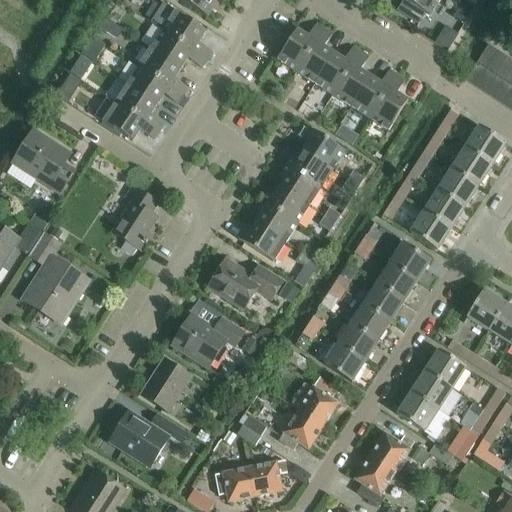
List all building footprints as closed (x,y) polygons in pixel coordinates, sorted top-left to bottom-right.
[(213,0),(179,0),(208,18),(213,10),(209,7),(213,0)] [(440,0),(400,0),(404,2),(396,13),(418,27),(425,16),(429,18),(440,0)] [(475,9),(465,2),(459,10),(470,17),(475,9)] [(470,17),(459,10),(454,19),(464,25),(470,17)] [(212,54),(198,45),(205,34),(176,14),(163,33),(207,62),(212,54)] [(325,31),(316,26),(308,39),(297,32),(277,62),(297,75),(325,31)] [(334,56),(323,49),(332,36),(325,31),(297,75),(314,86),(334,56)] [(207,62),(163,33),(151,51),(181,71),(188,60),(201,69),(207,62)] [(511,113),(511,62),(489,48),(466,83),(511,113)] [(360,54),(352,49),(344,62),(334,56),(314,86),(332,98),(360,54)] [(181,71),(151,51),(139,70),(182,98),(187,90),(174,81),(181,71)] [(370,80),(360,73),(369,60),(360,54),(332,98),(351,110),(370,80)] [(182,98),(139,70),(127,88),(157,107),(163,97),(177,106),(182,98)] [(397,78),(389,73),(381,86),(370,80),(351,110),(369,121),(397,78)] [(407,103),(396,96),(405,83),(397,78),(369,121),(388,133),(407,103)] [(66,82),(56,97),(75,108),(84,94),(66,82)] [(157,107),(127,88),(115,106),(158,134),(164,126),(150,117),(157,107)] [(158,134),(115,106),(103,124),(133,144),(140,133),(153,142),(158,134)] [(446,138),(460,116),(452,111),(438,133),(446,138)] [(507,146),(479,129),(465,150),(493,168),(507,146)] [(344,154),(309,132),(304,140),(309,143),(302,153),(332,173),(344,154)] [(74,173),(64,166),(70,156),(34,133),(12,166),(59,196),(74,173)] [(446,138),(438,133),(425,154),(432,159),(446,138)] [(493,168),(465,150),(452,171),(479,189),(493,168)] [(332,173),(302,153),(296,163),(291,161),(286,168),(321,191),(332,173)] [(432,159),(425,154),(411,175),(419,180),(432,159)] [(321,191),(286,168),(281,176),(285,179),(279,189),(309,209),(321,191)] [(479,189),(452,171),(438,192),(466,210),(479,189)] [(359,189),(364,181),(353,174),(348,182),(359,189)] [(419,180),(411,175),(397,196),(405,201),(419,180)] [(359,189),(348,182),(343,190),(354,197),(359,189)] [(309,209),(279,189),(272,200),(267,197),(262,205),(297,227),(309,209)] [(158,220),(151,216),(158,206),(133,190),(126,201),(132,205),(112,236),(141,254),(152,237),(149,235),(158,220)] [(466,210),(438,192),(425,213),(452,231),(466,210)] [(405,201),(397,196),(383,217),(391,222),(405,201)] [(297,227),(262,205),(257,212),(262,216),(256,226),(286,245),(297,227)] [(324,219),(335,226),(340,218),(330,210),(324,219)] [(38,213),(30,226),(43,235),(51,222),(38,213)] [(452,231),(425,213),(411,235),(438,253),(452,231)] [(335,226),(324,219),(319,227),(330,234),(335,226)] [(38,233),(27,226),(18,241),(0,229),(0,271),(14,250),(24,256),(38,233)] [(286,245),(256,226),(249,235),(245,233),(238,242),(273,265),(286,245)] [(54,227),(47,237),(59,245),(66,235),(54,227)] [(44,269),(23,302),(61,326),(88,284),(51,260),(60,247),(44,237),(30,259),(44,269)] [(371,253),(377,245),(366,237),(360,246),(371,253)] [(431,263),(404,245),(390,265),(418,283),(431,263)] [(371,253),(360,246),(354,255),(366,262),(371,253)] [(301,255),(312,262),(317,254),(306,247),(301,255)] [(301,255),(296,263),(307,270),(312,262),(301,255)] [(281,285),(257,270),(251,279),(226,263),(208,291),(243,313),(255,293),(271,302),(281,285)] [(418,283),(390,265),(377,286),(405,303),(418,283)] [(358,274),(347,267),(340,277),(334,286),(345,293),(350,285),(351,285),(358,274)] [(279,298),(292,307),(301,293),(287,285),(279,298)] [(405,303),(377,286),(364,306),(392,324),(405,303)] [(328,296),(321,307),(332,314),(339,303),(344,295),(333,288),(328,296)] [(507,307),(485,293),(468,321),(489,334),(507,307)] [(392,324),(364,306),(351,326),(379,344),(392,324)] [(511,345),(511,309),(507,307),(489,334),(511,348),(511,345)] [(244,336),(222,322),(214,333),(192,319),(172,349),(208,371),(225,345),(234,351),(244,336)] [(319,335),(324,327),(313,319),(308,328),(319,335)] [(379,344),(351,326),(338,346),(366,364),(379,344)] [(319,335),(308,328),(302,337),(313,344),(319,335)] [(250,340),(242,352),(253,359),(261,347),(250,340)] [(475,357),(453,343),(448,351),(470,365),(475,357)] [(366,364),(338,346),(325,366),(352,384),(366,364)] [(303,374),(309,364),(292,353),(286,363),(303,374)] [(466,369),(440,353),(426,374),(452,391),(466,369)] [(496,371),(475,357),(470,365),(491,378),(496,371)] [(190,380),(163,362),(141,397),(168,414),(190,380)] [(511,380),(496,371),(491,378),(511,391),(511,380)] [(452,391),(426,374),(413,395),(439,412),(452,391)] [(338,391),(320,380),(298,413),(324,429),(338,406),(331,401),(338,391)] [(490,419),(505,397),(497,391),(482,414),(490,419)] [(439,412),(413,395),(399,417),(425,434),(439,412)] [(499,433),(511,413),(511,410),(505,406),(491,427),(499,433)] [(298,413),(296,417),(279,442),(290,449),(294,443),(309,452),(324,429),(298,413)] [(188,437),(158,418),(151,427),(130,414),(109,447),(147,471),(166,441),(180,450),(188,437)] [(483,414),(470,434),(477,439),(490,419),(483,414)] [(266,430),(249,419),(237,438),(254,449),(266,430)] [(499,433),(491,427),(476,449),(485,454),(499,433)] [(457,446),(451,456),(458,461),(462,463),(464,460),(477,439),(470,434),(465,430),(455,445),(457,446)] [(414,445),(403,438),(399,444),(385,436),(371,458),(396,474),(414,445)] [(439,448),(439,449),(435,446),(429,456),(447,467),(452,470),(458,461),(454,458),(439,448)] [(418,450),(411,461),(422,468),(430,457),(418,450)] [(492,454),(485,464),(497,473),(505,462),(492,454)] [(396,474),(371,458),(356,482),(363,487),(358,496),(379,509),(385,499),(381,497),(396,474)] [(287,476),(284,464),(250,471),(255,499),(282,494),(279,477),(287,476)] [(255,499),(250,471),(215,478),(219,498),(227,497),(228,505),(255,499)] [(111,511),(124,492),(96,475),(72,511),(111,511)] [(202,511),(210,511),(215,505),(193,491),(187,502),(202,511)] [(511,511),(511,502),(502,496),(496,505),(506,511),(511,511)]
